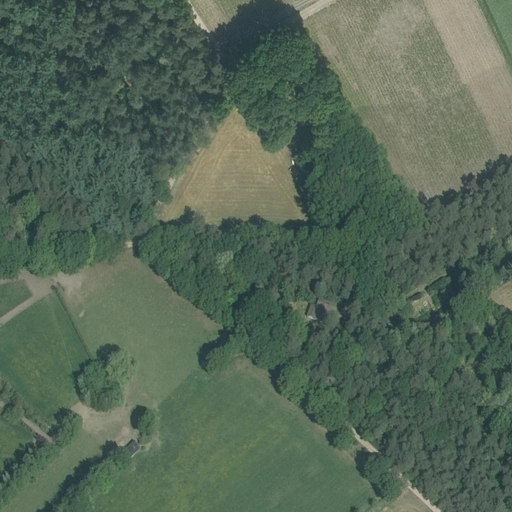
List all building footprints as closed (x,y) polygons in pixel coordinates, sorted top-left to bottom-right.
[(308,98),(299,99),(300,121),(309,120),(308,98)] [(424,262),(434,256),(425,240),(400,253),(411,271),(417,267),(418,269),(426,265),(424,262)] [(336,306),(319,299),(316,308),(311,306),(307,317),(322,323),(325,313),(327,313),(328,311),(334,313),(336,306)] [(415,310),(405,316),(413,332),(438,318),(428,301),(421,304),(420,303),(413,307),(415,310)] [(335,326),(336,325),(339,326),(343,317),(339,316),(338,318),(334,316),(334,315),(333,315),(333,316),(330,323),(335,326)] [(133,439),(127,442),(131,450),(136,447),(133,439)]
